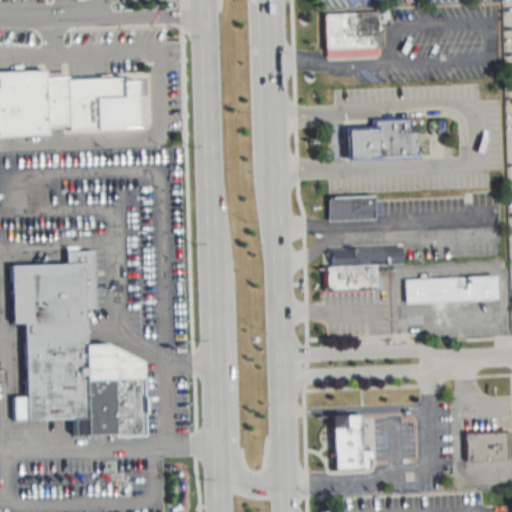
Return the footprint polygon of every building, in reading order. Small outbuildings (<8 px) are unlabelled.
[(374,58),(374,14),(320,14),(320,58),(374,58)] [(119,76),(119,80),(133,80),(135,126),(66,129),(66,125),(45,126),(45,133),(0,135),(0,69),(43,67),(43,71),(64,70),(64,79),(119,76)] [(347,159),(418,158),(418,123),(346,124),(347,159)] [(327,195),(327,219),(374,219),(374,195),(327,195)] [(329,248),(330,266),(323,266),(324,292),(376,290),(375,265),(402,264),(401,245),(329,248)] [(63,248),(91,247),(92,306),(81,306),(82,341),(103,340),(140,359),(142,433),(112,434),(112,432),(73,433),(72,415),(12,417),(11,395),(24,394),(22,321),(10,322),(8,263),(64,261),(63,248)] [(496,276),(403,279),(404,304),(497,301),(496,276)] [(361,414),(333,414),(334,471),(370,470),(369,450),(361,450),(361,414)] [(464,433),(464,461),(507,461),(507,433),(464,433)]
